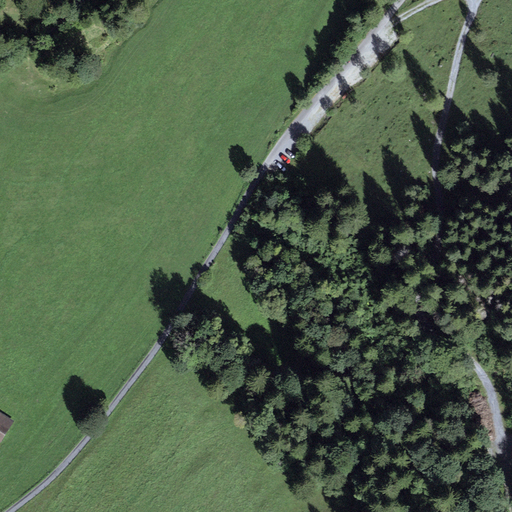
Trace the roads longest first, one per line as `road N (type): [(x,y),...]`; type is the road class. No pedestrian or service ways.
road 1 (unclassified): [(401,0),(288,135),(121,393),(55,473),(9,511)]
road 2 (track): [(511,509),(490,384),(428,332),(419,308),(441,231),(434,154),(477,0)]
